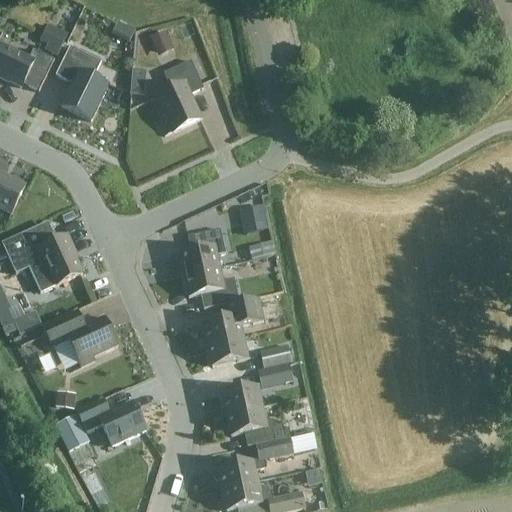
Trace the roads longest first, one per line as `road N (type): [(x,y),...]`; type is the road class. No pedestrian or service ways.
road 1 (residential): [(110,243),(266,169),(280,154),(252,0)]
road 2 (residential): [(158,511),(180,422),(176,385),(110,243)]
road 3 (residential): [(110,243),(59,164),(0,134)]
